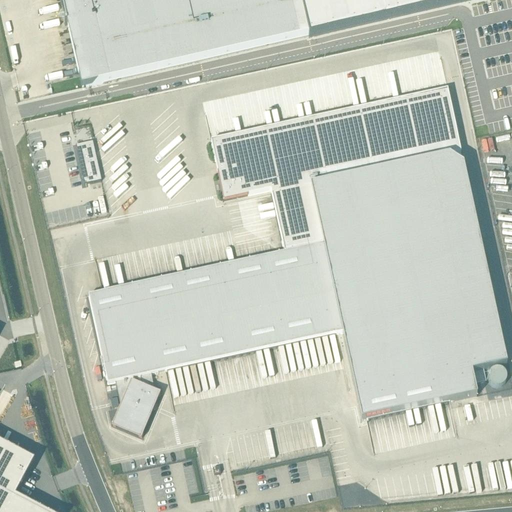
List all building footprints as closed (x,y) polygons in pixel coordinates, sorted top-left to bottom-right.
[(65,0),(66,2),(60,4),(60,6),(62,6),(66,24),(64,24),(65,26),(71,25),(86,88),(308,36),(309,39),(475,0),(65,0)] [(284,254),(89,297),(108,385),(115,384),(121,409),(115,422),(114,424),(113,426),(116,428),(116,427),(117,427),(139,436),(139,437),(142,439),(143,436),(142,436),(146,427),(159,397),(159,398),(160,395),(158,394),(157,395),(155,394),(153,384),(151,376),(342,334),(361,422),(477,397),(474,386),(484,384),(486,383),(485,381),(483,372),(507,366),(463,166),(449,157),(460,155),(461,155),(461,154),(447,91),(446,92),(211,143),(218,174),(224,202),(271,192),(284,254)] [(93,143),(76,147),(84,186),(101,183),(93,143)] [(99,222),(75,226),(76,231),(100,228),(99,222)] [(506,381),(506,380),(506,378),(506,377),(505,375),(504,374),(503,373),(502,372),(500,371),(499,371),(497,370),(495,371),(494,371),(492,372),(491,373),(490,374),(489,375),(488,377),(488,378),(488,380),(488,381),(488,383),(489,384),(490,386),(491,387),(492,388),(494,388),(495,389),(497,389),(499,389),(500,388),(502,388),(503,387),(504,386),(505,384),(506,383),(506,381)] [(269,442),(235,448),(238,465),(290,455),(287,439),(269,442)] [(0,444),(0,511),(42,511),(16,498),(35,463),(0,444)] [(54,477),(59,491),(78,484),(72,470),(54,477)] [(434,500),(437,499),(434,483),(426,484),(426,482),(421,483),(424,499),(430,498),(428,489),(432,488),(434,500)]
